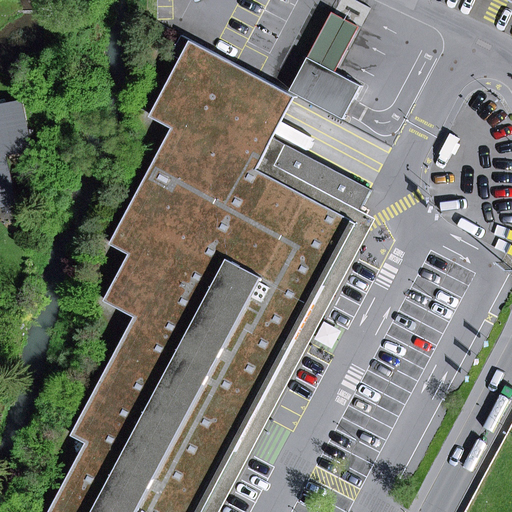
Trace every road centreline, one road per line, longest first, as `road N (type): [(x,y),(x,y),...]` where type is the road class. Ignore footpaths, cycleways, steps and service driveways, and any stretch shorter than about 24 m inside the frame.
road 1 (primary): [(438,511),(511,374)]
road 2 (residential): [(511,61),(401,0)]
